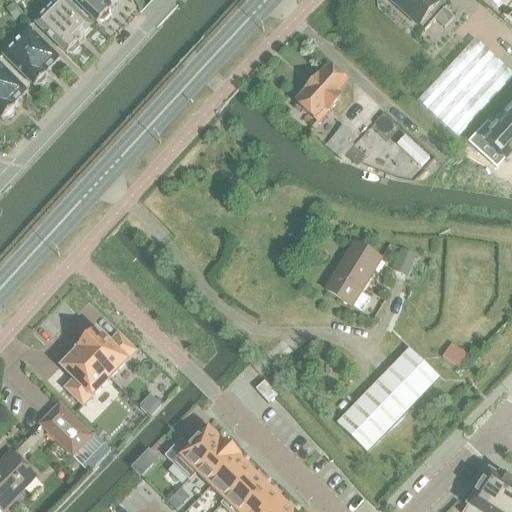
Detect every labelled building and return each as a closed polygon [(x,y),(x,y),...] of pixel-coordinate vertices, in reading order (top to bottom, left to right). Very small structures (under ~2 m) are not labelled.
[(81,39),(92,27),(63,0),(60,0),(36,25),(67,55),(69,53),(74,55),(80,49),(79,44),(82,41),(81,39)] [(71,0),(97,25),(99,24),(104,24),(110,18),(109,13),(111,11),(109,10),(118,0),(71,0)] [(445,30),(454,19),(445,11),(447,9),(437,0),(391,0),(390,1),(425,32),(435,21),(445,30)] [(6,10),(15,22),(23,15),(14,3),(6,10)] [(47,73),(60,60),(30,31),(4,58),(34,88),(36,86),(42,87),(47,81),(47,76),(49,75),(47,73)] [(511,73),(477,40),(419,101),(457,137),(511,77),(511,73)] [(16,105),(28,92),(0,65),(0,117),(3,120),(5,119),(11,120),(16,114),(15,108),(17,107),(16,105)] [(338,96),(348,85),(331,69),(320,81),(318,79),(307,92),(309,94),(299,106),(316,121),(326,110),(329,113),(342,99),(338,96)] [(488,124),(469,144),(478,153),(486,144),(507,163),(511,157),(511,113),(495,131),(488,124)] [(353,147),(347,142),(352,136),(343,127),(325,147),(341,161),(353,147)] [(396,146),(421,169),(430,160),(405,136),(396,146)] [(381,261),(355,245),(326,292),(351,308),(381,261)] [(401,251),(392,273),(407,279),(416,257),(401,251)] [(96,332),(78,350),(110,380),(136,354),(118,337),(109,346),(96,332)] [(467,357),(451,345),(441,359),(458,370),(467,357)] [(79,353),(63,370),(75,381),(66,390),(84,407),(110,380),(78,350),(78,351),(79,353)] [(383,381),(339,427),(368,454),(439,377),(411,351),(383,381)] [(95,441),(61,407),(40,429),(74,462),(95,441)] [(181,441),(165,458),(190,482),(197,475),(196,475),(225,445),(224,444),(208,429),(189,449),(181,441)] [(225,445),(196,475),(197,475),(210,489),(239,459),(240,460),(242,458),(226,443),(224,444),(225,445)] [(25,445),(17,453),(22,458),(30,450),(25,445)] [(149,450),(131,469),(141,479),(141,478),(159,460),(149,450)] [(7,511),(38,481),(12,456),(0,468),(0,511),(7,511)] [(239,459),(210,489),(224,503),(225,503),(254,474),(240,460),(239,459)] [(468,506),(464,511),(494,511),(511,486),(508,484),(509,482),(497,474),(495,476),(490,473),(475,496),(472,496),(468,503),(468,506)] [(224,503),(221,506),(227,511),(246,511),(269,489),(254,474),(225,503),(224,503)] [(511,511),(511,486),(494,511),(511,511)] [(269,489),(246,511),(276,511),(285,504),(269,489)] [(173,498),(167,504),(176,511),(182,506),(173,498)]
